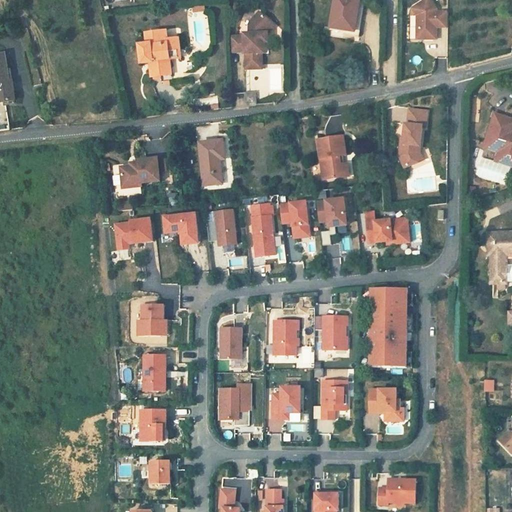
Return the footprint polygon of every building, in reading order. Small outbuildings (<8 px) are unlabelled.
[(336,0),(331,36),(344,38),(346,34),(360,37),(361,31),(357,30),(361,0),(336,0)] [(418,27),(418,39),(438,39),(438,27),(449,27),(449,12),(438,12),(438,9),(431,0),(426,0),(414,9),(423,23),(423,27),(418,27)] [(246,70),(262,69),(261,54),(264,54),(263,43),(263,29),(269,22),(258,13),(249,24),(248,26),(248,35),(243,35),(243,37),(244,53),(244,55),(245,55),(246,70)] [(269,22),(263,29),(263,43),(267,43),(267,34),(274,27),(269,22)] [(144,45),(139,46),(141,64),(144,64),(149,63),(151,77),(160,76),(161,82),(171,81),(169,59),(168,52),(179,51),(178,39),(166,40),(165,31),(145,34),(146,45),(144,45)] [(243,37),(230,37),(231,53),(244,53),(243,37)] [(9,70),(7,56),(0,56),(0,91),(2,92),(3,102),(17,100),(15,90),(11,90),(8,70),(9,70)] [(490,101),(501,111),(511,99),(511,94),(503,87),(490,101)] [(245,103),(248,106),(257,105),(256,92),(245,93),(245,103)] [(398,158),(403,170),(417,165),(413,156),(414,148),(419,149),(422,129),(425,130),(427,114),(409,112),(407,127),(405,126),(403,140),(402,146),(400,146),(398,158)] [(511,118),(496,113),(488,137),(496,139),(495,143),(505,146),(503,152),(508,153),(504,164),(511,166),(511,118)] [(496,139),(488,137),(485,147),(500,152),(497,161),(504,164),(508,153),(503,152),(505,146),(495,143),(496,139)] [(314,142),(320,182),(343,179),(341,166),(337,166),(336,158),(340,158),(343,157),(340,138),(314,142)] [(226,161),(224,141),(201,143),(205,186),(224,184),(222,161),(226,161)] [(413,156),(417,165),(422,163),(418,155),(419,149),(414,148),(413,156)] [(142,184),(144,183),(160,182),(158,159),(144,160),(139,161),(139,163),(139,166),(136,166),(130,166),(120,167),(122,189),(136,187),(142,187),(142,184)] [(315,203),(317,222),(326,221),(326,228),(344,226),(342,200),(315,203)] [(116,204),(117,212),(130,210),(130,202),(116,204)] [(289,224),(291,236),(307,234),(304,203),(277,206),(279,225),(289,224)] [(267,207),(248,209),(254,258),(273,256),(268,217),(267,207)] [(214,222),(204,223),(207,243),(216,241),(217,247),(234,245),(231,211),(213,213),(214,222)] [(157,218),(159,234),(174,232),(175,245),(197,243),(194,214),(157,218)] [(136,244),(144,243),(151,242),(148,220),(144,220),(136,221),(128,222),(128,224),(113,225),(115,251),(127,250),(126,245),(126,243),(130,243),(130,244),(136,244)] [(364,222),(366,246),(384,244),(390,244),(390,240),(401,239),(400,221),(372,224),(372,221),(364,222)] [(384,244),(384,247),(407,245),(405,221),(400,221),(401,239),(390,240),(390,244),(384,244)] [(327,231),(318,232),(319,246),(328,245),(327,231)] [(511,233),(488,234),(488,247),(493,247),(493,255),(491,255),(491,284),(507,284),(507,256),(511,255),(511,233)] [(370,368),(406,369),(406,353),(406,332),(406,318),(406,309),(406,297),(407,292),(371,292),(370,368)] [(144,335),(168,335),(168,319),(162,319),(162,304),(144,304),(141,304),(141,319),(136,319),(136,335),(144,335)] [(322,318),(322,351),(344,351),(344,326),(346,326),(346,318),(322,318)] [(273,356),(296,356),(296,346),(296,340),(296,331),(298,331),(299,322),(274,321),(273,356)] [(220,360),(241,360),(242,328),(220,328),(220,360)] [(143,370),(143,379),(143,391),(164,391),(165,379),(165,370),(165,355),(143,355),(143,370)] [(322,382),(322,421),(334,421),(334,411),(347,411),(347,392),(345,392),(345,382),(322,382)] [(487,391),(487,382),(475,383),(475,401),(487,402),(487,391)] [(219,388),(219,418),(234,418),(234,424),(249,424),(249,409),(238,409),(238,403),(250,403),(250,383),(238,383),(237,388),(219,388)] [(272,396),(272,420),(282,420),(282,414),(288,414),(300,414),(300,389),(281,389),(281,396),(272,396)] [(369,390),(369,413),(379,413),(379,411),(384,411),(384,413),(384,418),(399,418),(399,409),(399,400),(395,400),(395,390),(369,390)] [(140,409),(139,440),(144,440),(162,441),(162,425),(165,425),(165,410),(144,409),(140,409)] [(384,418),(384,421),(403,421),(403,409),(399,409),(399,418),(384,418)] [(320,432),(333,432),(333,421),(321,421),(320,432)] [(500,440),(511,453),(511,452),(511,431),(509,432),(500,440)] [(139,470),(148,470),(148,457),(139,457),(139,470)] [(152,483),(170,483),(170,461),(151,461),(152,483)] [(380,491),(379,504),(389,505),(389,502),(416,503),(417,480),(389,479),(389,488),(388,488),(380,491)] [(281,490),(266,490),(266,511),(283,511),(284,504),(281,504),(281,490)] [(223,510),(222,511),(240,511),(234,510),(236,492),(221,491),(219,509),(223,510)] [(315,494),(314,511),(334,511),(338,511),(338,494),(315,494)]
